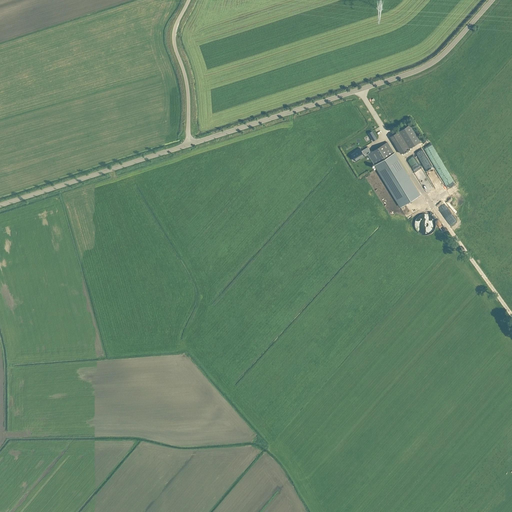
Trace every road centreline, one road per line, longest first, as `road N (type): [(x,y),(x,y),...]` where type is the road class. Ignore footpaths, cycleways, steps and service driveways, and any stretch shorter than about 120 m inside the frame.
road 1 (tertiary): [(188,144),(421,68),(492,0)]
road 2 (tertiary): [(0,205),(188,144)]
road 3 (unclassified): [(188,144),(186,83),(173,43),(188,0)]
